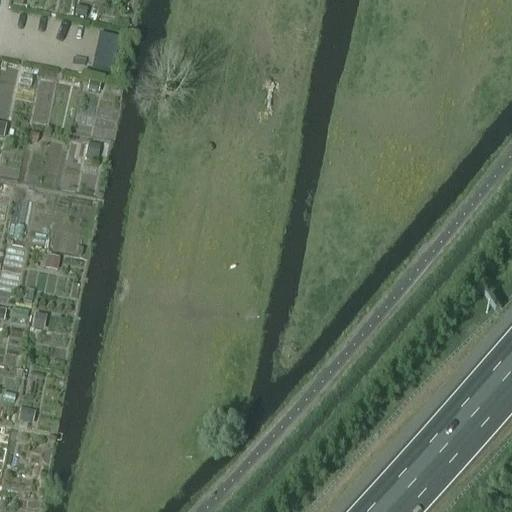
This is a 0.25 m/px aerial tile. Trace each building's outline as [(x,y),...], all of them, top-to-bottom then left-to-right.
[(13,0),(12,7),(22,9),(23,0),(13,0)] [(76,8),(74,17),(85,19),(87,10),(76,8)] [(97,46),(116,51),(119,38),(99,34),(97,46)] [(92,70),(111,74),(114,62),(94,58),(92,70)] [(88,84),(87,92),(98,94),(100,86),(88,84)] [(30,134),(28,143),(37,145),(38,136),(30,134)] [(88,145),(85,160),(97,162),(99,147),(88,145)] [(46,257),(44,271),(56,273),(59,260),(46,257)] [(34,316),(31,330),(43,332),(46,318),(34,316)] [(20,411),(17,424),(32,427),(35,414),(20,411)]
